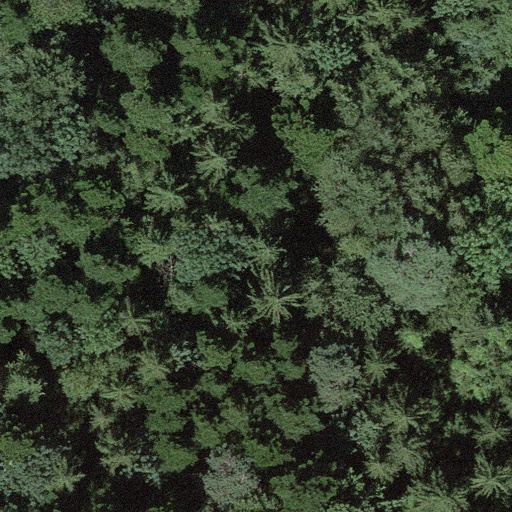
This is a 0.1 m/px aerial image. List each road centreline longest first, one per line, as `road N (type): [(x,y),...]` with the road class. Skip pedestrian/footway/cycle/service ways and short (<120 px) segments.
road 1 (track): [(313,511),(321,346)]
road 2 (track): [(145,0),(0,64)]
